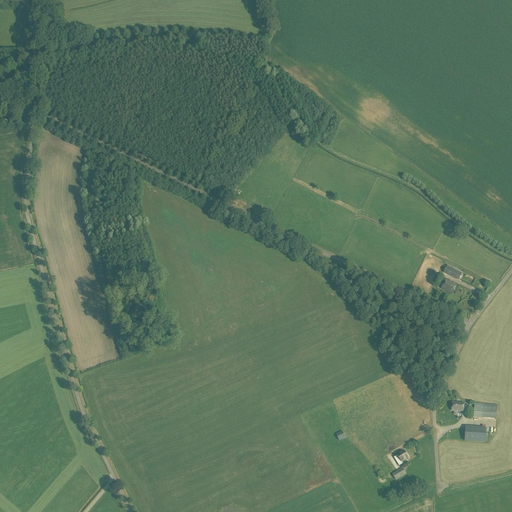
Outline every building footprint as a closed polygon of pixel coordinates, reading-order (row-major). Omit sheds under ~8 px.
[(459,280),(463,272),(447,265),(443,273),(459,280)] [(452,294),(457,285),(446,279),(441,288),(452,294)] [(462,379),(455,376),(452,386),(459,388),(462,379)] [(463,411),(463,403),(451,402),(451,410),(463,411)] [(496,420),(497,406),(474,404),(473,418),(496,420)] [(485,428),(465,427),(464,441),(484,442),(485,428)] [(339,441),(345,438),(342,431),(336,434),(339,441)] [(350,431),(346,433),(350,441),(355,439),(350,431)] [(399,466),(402,464),(401,462),(408,457),(404,451),(394,458),(399,466)] [(396,480),(406,474),(402,468),(392,474),(396,480)]
